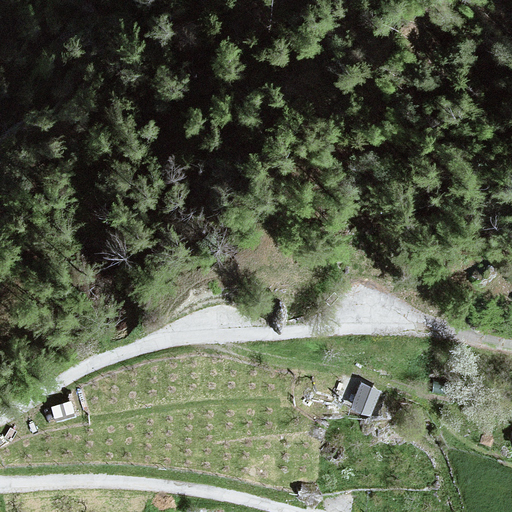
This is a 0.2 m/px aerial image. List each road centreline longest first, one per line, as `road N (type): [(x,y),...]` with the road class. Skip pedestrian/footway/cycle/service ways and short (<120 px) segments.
road 1 (residential): [(0,418),(102,360),(181,338),(415,327),(511,344)]
road 2 (residential): [(295,511),(139,482),(0,482)]
road 3 (track): [(207,335),(216,346),(333,370)]
